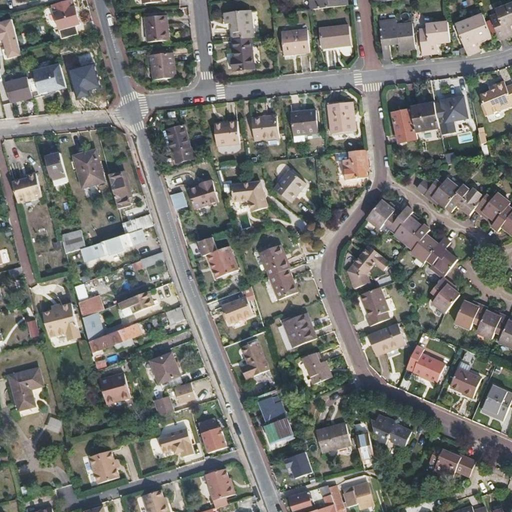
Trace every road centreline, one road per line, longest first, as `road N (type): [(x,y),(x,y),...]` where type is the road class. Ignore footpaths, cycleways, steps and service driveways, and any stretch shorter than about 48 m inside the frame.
road 1 (residential): [(249,452),(132,112)]
road 2 (residential): [(377,183),(324,271),(357,364),(381,394),(487,439)]
road 3 (residential): [(66,507),(249,452)]
road 4 (residential): [(377,183),(472,234),(493,292),(511,299)]
road 5 (residential): [(208,95),(370,77)]
road 6 (residential): [(370,77),(511,55)]
road 7 (residential): [(132,112),(0,131)]
